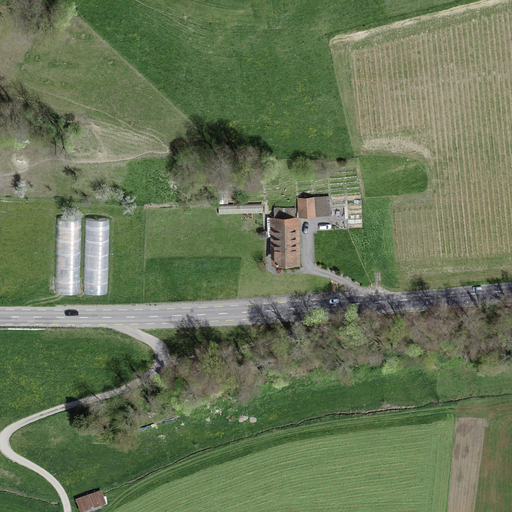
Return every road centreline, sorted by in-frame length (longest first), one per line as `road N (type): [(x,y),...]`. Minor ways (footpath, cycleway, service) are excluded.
road 1 (primary): [(0,316),(315,308),(511,291)]
road 2 (track): [(315,308),(289,333),(162,362)]
